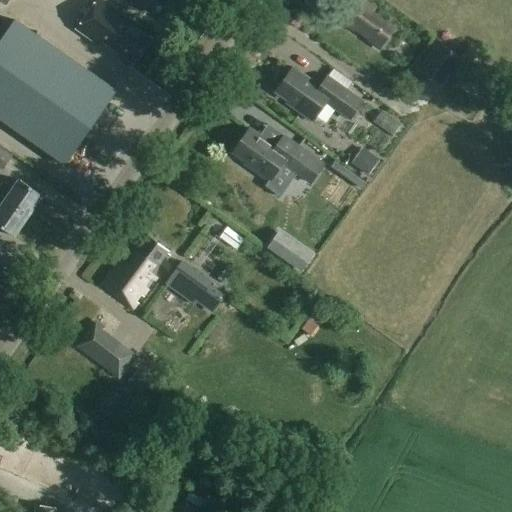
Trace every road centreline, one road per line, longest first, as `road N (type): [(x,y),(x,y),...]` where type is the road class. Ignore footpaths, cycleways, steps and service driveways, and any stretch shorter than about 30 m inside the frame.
road 1 (tertiary): [(0,359),(252,0)]
road 2 (unknown): [(177,105),(18,2)]
